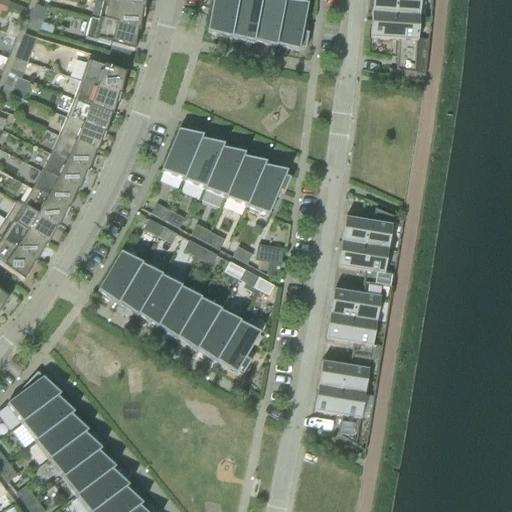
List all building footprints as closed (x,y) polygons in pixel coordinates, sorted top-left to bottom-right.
[(92,0),(92,2),(102,4),(142,12),(143,2),(145,3),(145,0),(92,0)] [(222,37),(230,39),(237,0),(213,0),(207,35),(221,40),(222,37)] [(260,0),(237,0),(230,39),(244,44),(244,41),(252,44),(260,0)] [(267,45),(275,48),(283,3),(264,0),(260,0),(252,44),(266,48),(267,45)] [(371,0),(371,16),(418,19),(419,0),(371,0)] [(0,14),(5,16),(9,5),(0,1),(0,14)] [(307,8),(283,3),(275,48),(288,52),(289,50),(305,52),(308,36),(302,35),(307,8)] [(102,4),(98,23),(137,33),(139,23),(140,23),(142,12),(102,4)] [(34,9),(30,20),(42,24),(46,13),(34,9)] [(418,19),(371,16),(369,41),(397,43),(395,73),(414,76),(418,19)] [(42,24),(30,20),(26,31),(38,35),(42,24)] [(137,33),(98,23),(90,21),(85,41),(93,43),(132,54),(134,43),(135,44),(137,33)] [(8,25),(4,35),(15,39),(19,29),(8,25)] [(14,60),(26,65),(30,54),(35,42),(23,38),(14,60)] [(26,65),(14,60),(10,71),(22,75),(26,65)] [(86,64),(80,83),(118,97),(121,87),(122,88),(125,76),(86,64)] [(388,71),(387,77),(418,83),(420,77),(414,76),(395,73),(388,71)] [(80,83),(73,102),(111,116),(114,107),(115,108),(118,97),(80,83)] [(6,84),(2,95),(13,99),(17,88),(6,84)] [(13,99),(2,95),(0,98),(0,106),(9,110),(13,99)] [(108,127),(111,116),(73,102),(66,121),(103,136),(106,127),(108,127)] [(66,121),(58,139),(95,155),(98,146),(100,147),(103,136),(66,121)] [(182,184),(199,144),(200,142),(191,139),(192,137),(178,133),(160,174),(182,184)] [(58,139),(49,157),(86,174),(90,165),(91,166),(95,155),(58,139)] [(200,142),(199,144),(182,184),(203,193),(221,151),(212,148),(213,146),(200,142)] [(234,155),(221,151),(203,193),(224,201),(242,160),(233,157),(234,155)] [(41,174),(77,193),(81,184),(82,185),(86,174),(49,157),(41,174)] [(255,164),(242,160),(224,201),(245,210),(263,169),(254,166),(255,164)] [(284,196),(290,181),(275,175),(276,172),(263,169),(245,210),(267,220),(278,194),(284,196)] [(41,174),(31,192),(67,212),(71,203),(72,203),(77,193),(41,174)] [(31,192),(22,208),(21,209),(56,230),(61,221),(62,222),(67,212),(31,192)] [(21,209),(22,208),(15,204),(4,222),(45,248),(50,239),(51,240),(56,230),(21,209)] [(164,224),(169,214),(155,207),(150,217),(164,224)] [(344,220),(340,245),(387,253),(392,219),(374,211),(372,225),(344,220)] [(183,222),(169,214),(164,224),(178,232),(183,222)] [(4,222),(0,228),(0,242),(34,265),(39,257),(40,258),(45,248),(4,222)] [(142,233),(156,240),(162,230),(148,223),(142,233)] [(190,238),(204,246),(210,236),(196,228),(190,238)] [(162,230),(156,240),(170,248),(176,237),(162,230)] [(224,243),(210,236),(204,246),(218,253),(224,243)] [(28,275),(34,265),(0,242),(0,268),(21,284),(27,274),(28,275)] [(197,261),(200,256),(202,251),(188,244),(183,254),(197,261)] [(387,253),(340,245),(336,270),(364,274),(362,286),(391,290),(393,277),(383,275),(387,253)] [(268,266),(280,268),(283,251),(257,247),(254,264),(268,266)] [(237,250),(232,260),(246,268),(251,258),(237,250)] [(200,256),(197,261),(211,269),(216,259),(202,251),(200,256)] [(120,255),(97,294),(109,303),(110,301),(117,306),(140,267),(120,255)] [(238,283),(244,273),(229,265),(223,275),(238,283)] [(278,280),(280,268),(268,266),(266,278),(278,280)] [(140,267),(117,306),(128,315),(130,312),(137,318),(160,279),(140,267)] [(238,283),(257,293),(262,283),(244,273),(238,283)] [(156,329),(179,290),(160,279),(137,318),(148,326),(149,324),(156,329)] [(262,283),(257,293),(268,299),(273,289),(262,283)] [(391,290),(362,286),(360,297),(332,293),(328,317),(375,325),(378,303),(388,305),(391,290)] [(176,341),(199,302),(179,290),(156,329),(168,338),(169,336),(176,341)] [(196,353),(219,314),(199,302),(176,341),(187,350),(189,347),(196,353)] [(215,364),(238,325),(219,314),(196,353),(207,361),(208,359),(215,364)] [(375,325),(328,317),(324,342),(352,347),(350,358),(379,363),(381,349),(371,347),(375,325)] [(228,370),(242,379),(250,364),(245,361),(259,337),(238,325),(215,364),(226,373),(228,370)] [(379,363),(350,358),(348,369),(320,365),(316,390),(363,397),(367,375),(377,377),(379,363)] [(6,408),(20,427),(56,400),(50,393),(52,392),(36,375),(6,408)] [(363,397),(316,390),(312,414),(340,419),(337,438),(355,449),(363,397)] [(34,445),(70,418),(64,412),(66,410),(56,400),(20,427),(34,445)] [(48,464),(68,448),(84,436),(77,430),(80,428),(70,418),(34,445),(48,464)] [(48,464),(61,482),(97,455),(91,448),(93,446),(84,436),(68,448),(48,464)] [(75,500),(111,473),(105,466),(107,465),(97,455),(61,482),(75,500)] [(6,465),(0,469),(0,475),(7,485),(16,478),(6,465)] [(75,500),(83,511),(96,511),(125,491),(118,485),(121,483),(111,473),(75,500)] [(25,509),(34,502),(24,489),(15,496),(25,509)] [(135,511),(139,509),(132,503),(134,501),(125,491),(96,511),(135,511)] [(3,497),(0,499),(0,511),(6,511),(11,509),(3,497)] [(41,511),(34,502),(25,509),(27,511),(41,511)]
